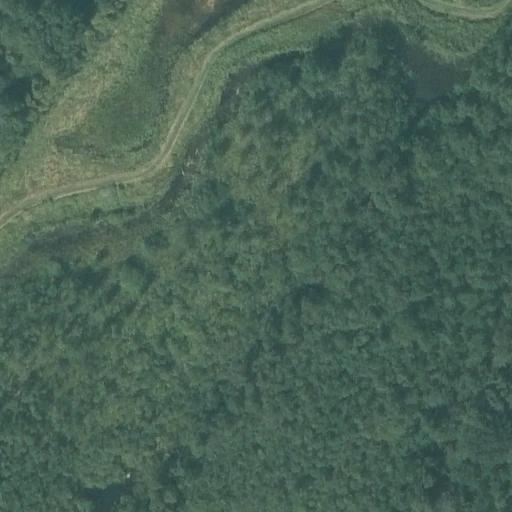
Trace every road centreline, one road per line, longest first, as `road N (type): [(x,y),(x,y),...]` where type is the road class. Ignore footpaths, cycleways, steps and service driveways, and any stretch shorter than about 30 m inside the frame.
road 1 (track): [(0,219),(41,198),(138,172),(164,153),(213,50),(308,0)]
road 2 (track): [(0,211),(146,0)]
